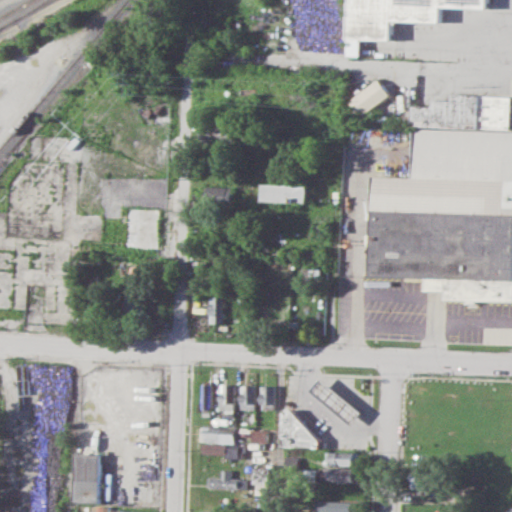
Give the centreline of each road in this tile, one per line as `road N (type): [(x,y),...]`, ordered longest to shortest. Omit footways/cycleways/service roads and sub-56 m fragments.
road 1 (residential): [(179,511),(191,37)]
road 2 (residential): [(0,343),(395,360)]
road 3 (residential): [(361,358),(365,143)]
road 4 (tertiary): [(389,511),(395,360)]
